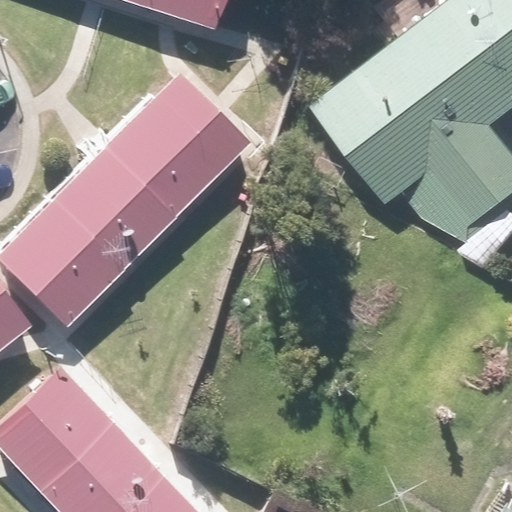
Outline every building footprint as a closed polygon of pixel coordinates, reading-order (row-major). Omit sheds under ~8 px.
[(128,0),(202,23),(209,0),(128,0)] [(511,188),(511,152),(489,122),(511,104),(511,0),(446,0),(307,107),(382,204),(411,182),(451,235),(511,188)] [(240,147),(167,74),(0,240),(0,271),(57,329),(240,147)] [(0,300),(0,337),(18,322),(0,300)] [(182,511),(52,370),(0,418),(0,461),(47,511),(182,511)] [(511,511),(511,481),(507,491),(494,485),(480,511),(511,511)]
